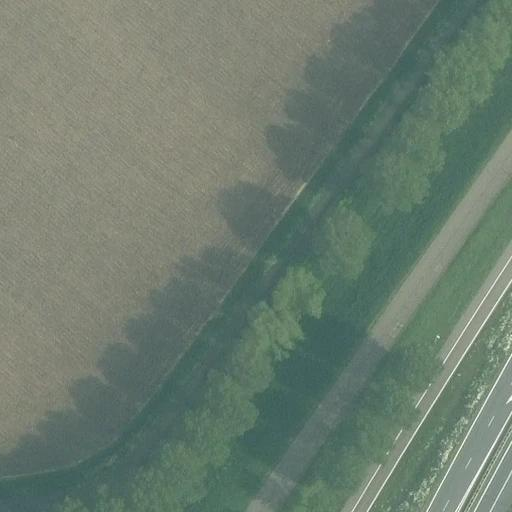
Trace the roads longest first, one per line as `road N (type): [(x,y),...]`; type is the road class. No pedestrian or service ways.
road 1 (unclassified): [(258,511),(511,147)]
road 2 (primary): [(511,269),(357,511)]
road 3 (primary): [(511,385),(442,511)]
